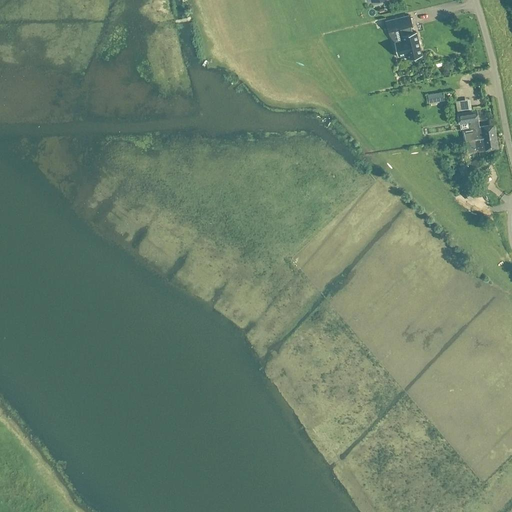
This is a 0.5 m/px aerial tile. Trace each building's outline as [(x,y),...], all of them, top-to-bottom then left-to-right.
[(388,32),(401,29),(402,35),(403,40),(394,42),(397,56),(406,54),(408,59),(422,55),(416,31),(412,32),(411,26),(413,26),(410,15),(385,21),(388,32)] [(444,99),(443,91),(436,92),(437,101),(444,99)] [(464,128),(465,140),(496,135),(494,124),(479,126),(478,120),(479,120),(477,110),(457,113),(459,124),(468,122),(468,127),(464,128)] [(498,148),(496,135),(465,140),(467,152),(498,148)] [(483,168),(477,157),(466,162),(472,173),(483,168)] [(480,195),(476,184),(464,189),(468,200),(480,195)] [(413,239),(418,237),(412,225),(407,227),(413,239)]
